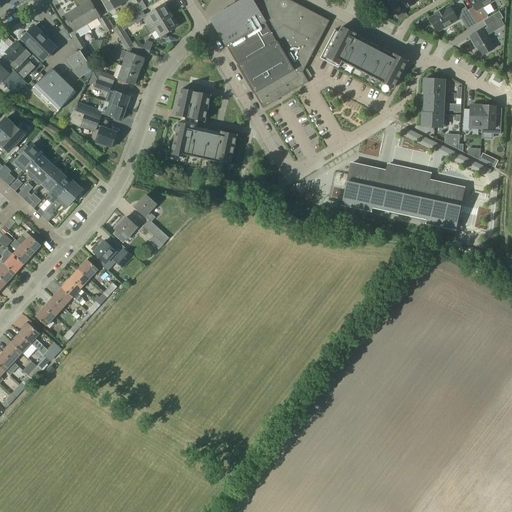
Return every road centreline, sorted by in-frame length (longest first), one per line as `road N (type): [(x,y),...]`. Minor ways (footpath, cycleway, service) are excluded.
road 1 (residential): [(0,323),(108,203),(158,77),(202,30)]
road 2 (residential): [(202,30),(288,177),(400,107),(420,59)]
